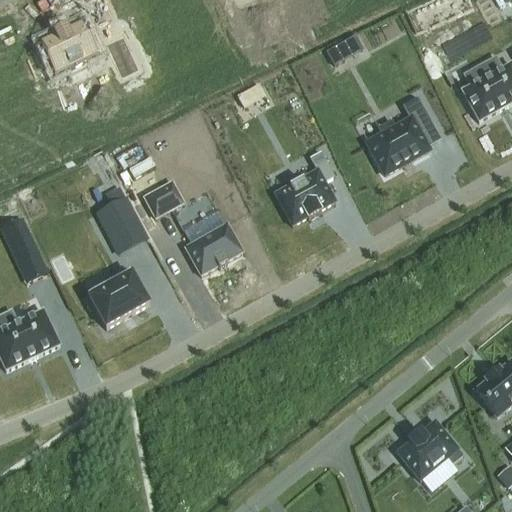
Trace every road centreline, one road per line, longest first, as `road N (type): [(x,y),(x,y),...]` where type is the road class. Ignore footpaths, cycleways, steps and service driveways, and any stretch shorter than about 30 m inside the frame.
road 1 (residential): [(0,436),(126,383),(511,171)]
road 2 (residential): [(511,295),(249,511)]
